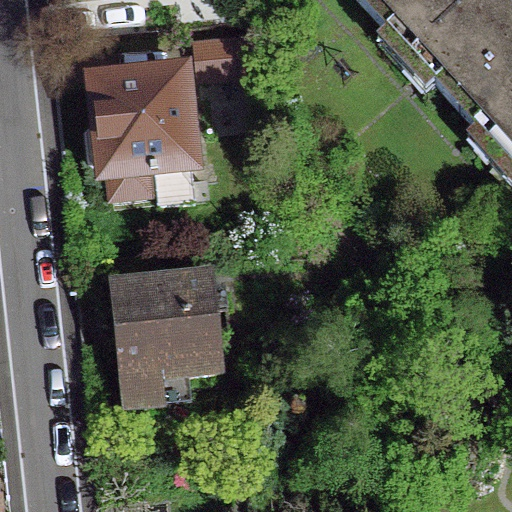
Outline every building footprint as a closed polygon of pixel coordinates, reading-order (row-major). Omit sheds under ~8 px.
[(349,0),(409,65),(479,0),(349,0)] [(511,16),(497,0),(479,0),(409,65),(511,177),(511,16)] [(251,78),(247,45),(191,51),(194,84),(251,78)] [(177,86),(177,81),(90,92),(95,137),(85,138),(81,142),(84,169),(88,173),(99,172),(100,182),(104,181),(107,207),(153,201),(154,212),(191,208),(177,86)] [(164,294),(164,287),(106,293),(119,415),(158,411),(155,386),(217,379),(208,289),(164,294)]
